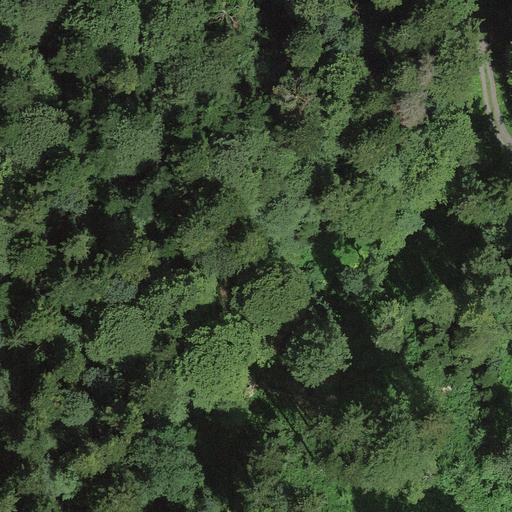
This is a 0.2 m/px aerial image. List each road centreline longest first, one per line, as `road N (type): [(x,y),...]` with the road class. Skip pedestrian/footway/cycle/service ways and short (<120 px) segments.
road 1 (track): [(457,0),(481,32),(495,118),(511,149)]
road 2 (track): [(0,403),(67,511)]
